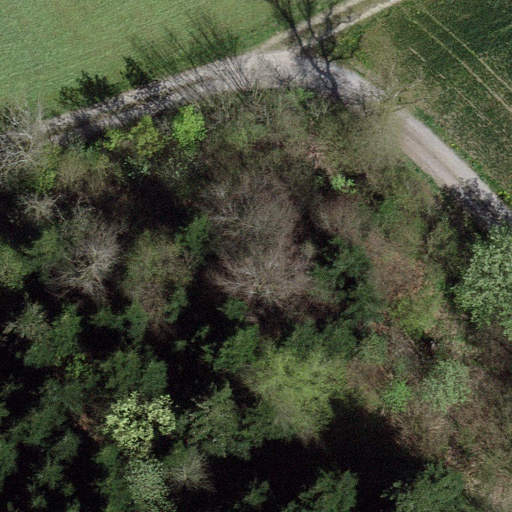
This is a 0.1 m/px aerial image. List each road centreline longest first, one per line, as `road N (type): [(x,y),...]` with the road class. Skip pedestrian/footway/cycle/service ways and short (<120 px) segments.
road 1 (track): [(392,0),(182,95),(0,151)]
road 2 (track): [(511,237),(384,111),(289,50)]
